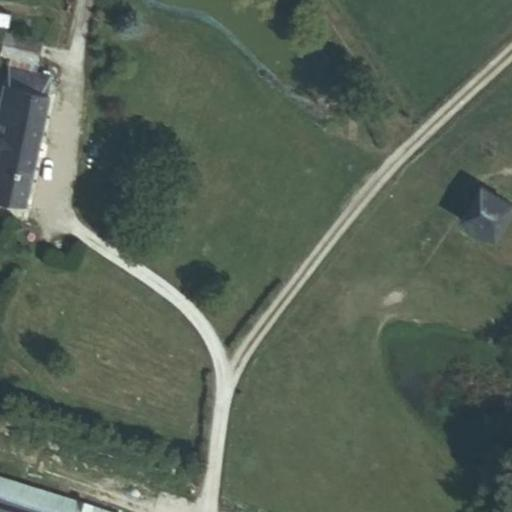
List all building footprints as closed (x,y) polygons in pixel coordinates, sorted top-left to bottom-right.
[(11,57),(37,62),(41,41),(5,33),(1,55),(11,57)] [(35,72),(37,62),(11,57),(5,84),(20,88),(24,70),(35,72)] [(0,109),(0,199),(26,205),(49,94),(48,94),(52,76),(35,72),(24,70),(20,88),(5,84),(0,109)] [(461,219),(496,241),(511,215),(511,203),(483,185),(461,219)] [(0,511),(3,511),(108,511),(0,476),(0,511)]
